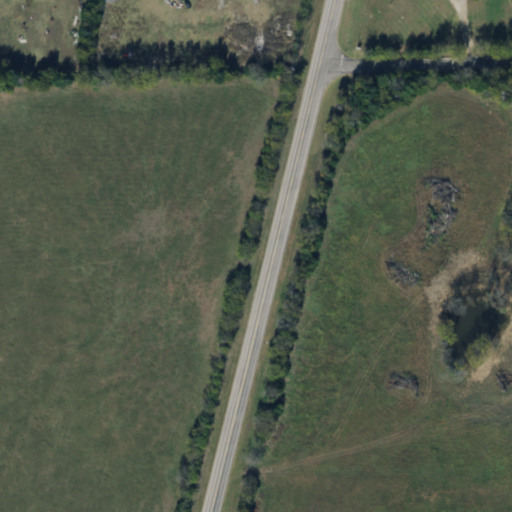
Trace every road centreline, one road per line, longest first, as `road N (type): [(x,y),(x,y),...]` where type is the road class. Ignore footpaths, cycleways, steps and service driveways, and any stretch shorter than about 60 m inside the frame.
road 1 (secondary): [(333,0),(203,511)]
road 2 (residential): [(319,65),(511,59)]
